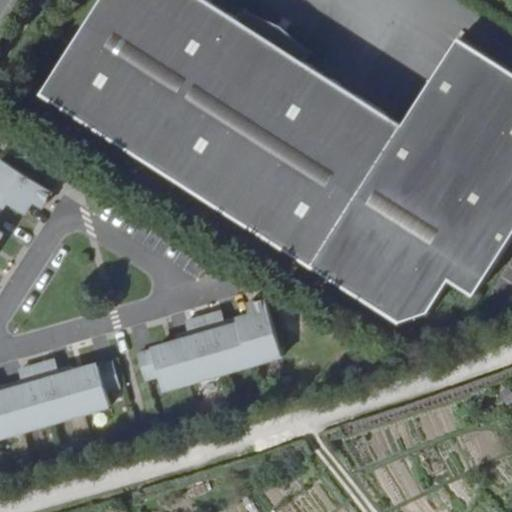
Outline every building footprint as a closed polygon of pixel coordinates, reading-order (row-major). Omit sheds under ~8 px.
[(242,21),(209,0),(101,0),(43,92),(312,263),(348,286),(492,58),(456,35),(402,122),(304,59),(310,49),(282,25),(247,10),(242,21)] [(511,70),(492,58),(348,286),(400,319),(426,310),(447,276),(472,292),(511,229),(511,70)] [(4,161),(0,167),(0,197),(11,205),(29,216),(37,205),(40,201),(49,206),(56,195),(4,161)] [(0,197),(0,213),(4,217),(11,205),(0,197)] [(37,205),(46,210),(49,206),(40,201),(37,205)] [(0,213),(0,249),(8,236),(0,230),(0,223),(4,217),(0,213)] [(145,358),(153,387),(167,383),(170,394),(198,386),(256,369),(288,359),(270,300),(257,304),(260,315),(256,317),(242,321),(230,325),(225,326),(222,316),(196,324),(199,333),(195,335),(182,339),(184,346),(176,349),(145,358)] [(252,305),(256,317),(260,315),(257,304),(252,305)] [(0,445),(5,443),(97,416),(122,409),(118,397),(133,393),(128,378),(124,364),(85,376),(82,368),(69,372),(64,374),(62,364),(36,372),(39,381),(34,382),(8,391),(3,392),(0,382),(0,445)]
